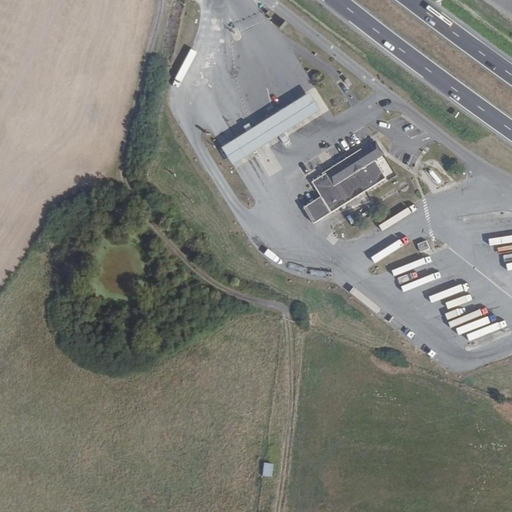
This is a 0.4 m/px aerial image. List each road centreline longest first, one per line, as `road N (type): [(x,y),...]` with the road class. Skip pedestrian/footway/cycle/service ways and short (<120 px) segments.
road 1 (track): [(159,0),(123,177),(195,269),(282,307),(291,402),(277,511)]
road 2 (motorway): [(334,0),(511,134)]
road 3 (motorway): [(511,76),(406,0)]
